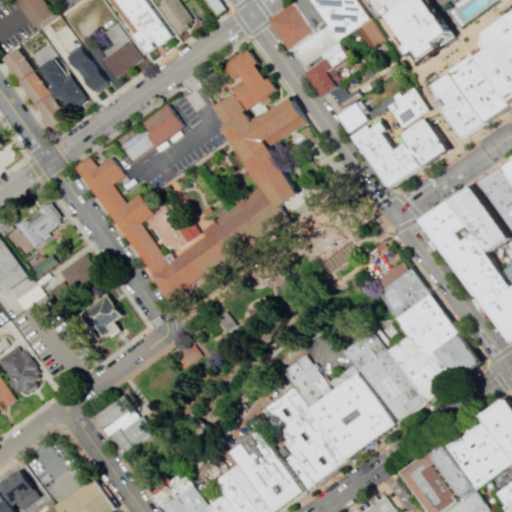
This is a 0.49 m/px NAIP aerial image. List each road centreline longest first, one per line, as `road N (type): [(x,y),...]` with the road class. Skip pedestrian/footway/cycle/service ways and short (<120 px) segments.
road 1 (tertiary): [(511,379),(242,0)]
road 2 (residential): [(0,200),(275,0)]
road 3 (residential): [(164,330),(0,89)]
road 4 (secondary): [(511,368),(318,511)]
road 5 (residential): [(0,459),(164,330)]
road 6 (tertiary): [(511,132),(391,213)]
